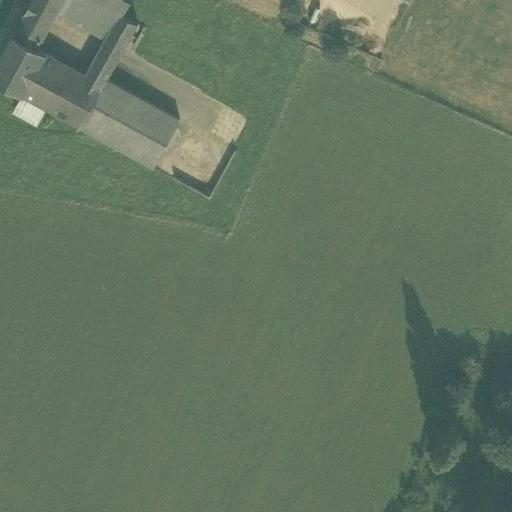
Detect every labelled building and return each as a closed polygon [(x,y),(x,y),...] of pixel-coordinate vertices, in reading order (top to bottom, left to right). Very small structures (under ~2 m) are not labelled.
[(36,0),(32,0),(26,11),(50,25),(57,11),(36,0)] [(36,0),(57,11),(62,0),(36,0)] [(90,0),(62,0),(57,11),(106,39),(119,15),(90,0)] [(90,0),(119,15),(121,17),(122,15),(130,0),(90,0)] [(37,48),(50,25),(26,11),(13,35),(37,48)] [(119,15),(106,39),(124,48),(138,24),(122,15),(121,17),(119,15)] [(0,58),(0,82),(23,95),(46,53),(37,48),(13,35),(0,58)] [(106,39),(99,52),(117,61),(124,48),(106,39)] [(23,95),(80,126),(107,79),(117,61),(99,52),(86,75),(46,53),(23,95)] [(180,119),(107,79),(80,126),(154,166),(180,119)]
